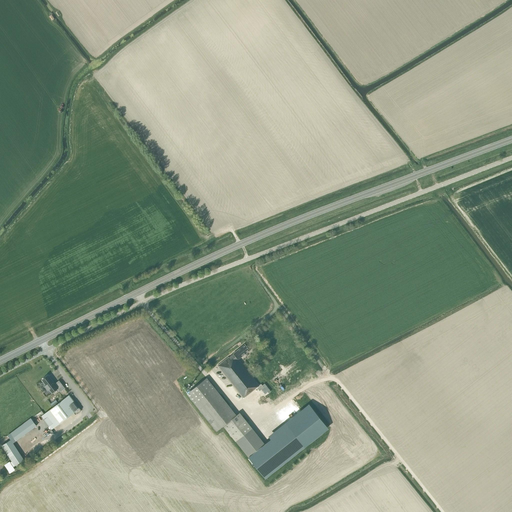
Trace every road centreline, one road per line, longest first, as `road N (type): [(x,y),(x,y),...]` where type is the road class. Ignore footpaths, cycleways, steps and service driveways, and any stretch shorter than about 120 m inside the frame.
road 1 (primary): [(136,293),(256,236),(511,138)]
road 2 (unclassified): [(141,302),(511,157)]
road 3 (track): [(272,410),(312,384),(335,380),(440,511)]
road 4 (unclassified): [(0,374),(141,302)]
road 5 (primary): [(0,360),(136,293)]
